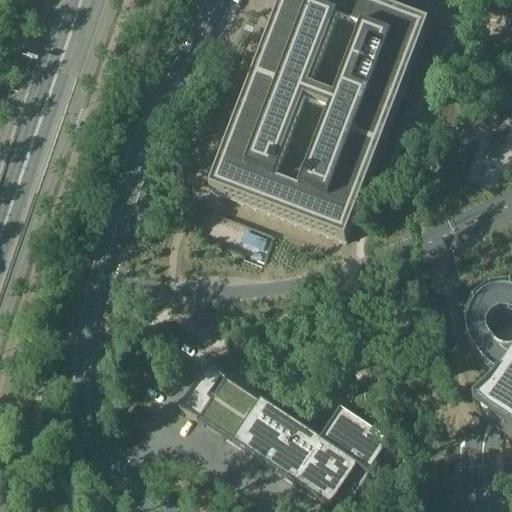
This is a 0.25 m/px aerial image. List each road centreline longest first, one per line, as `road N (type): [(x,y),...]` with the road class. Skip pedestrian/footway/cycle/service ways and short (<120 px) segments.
road 1 (tertiary): [(216,0),(139,150),(87,333),(83,383),(91,420),(119,472),(164,511)]
road 2 (primary): [(0,321),(111,0)]
road 3 (primary): [(0,234),(80,0)]
road 4 (primary): [(52,0),(0,150)]
